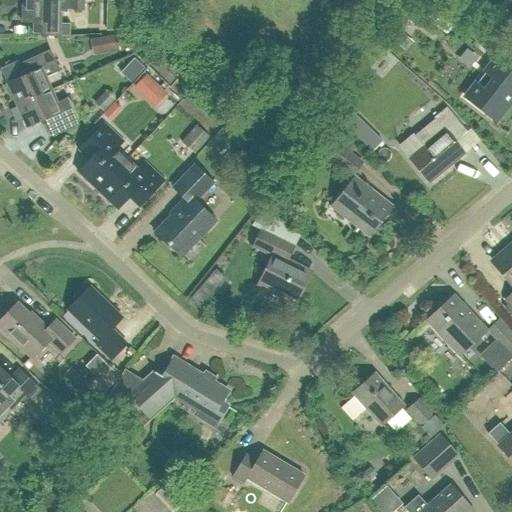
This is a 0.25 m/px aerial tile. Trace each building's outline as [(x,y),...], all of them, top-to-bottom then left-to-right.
[(83,0),(22,0),(21,22),(38,22),(37,34),(69,34),(69,24),(60,24),(60,10),(83,11),(83,0)] [(106,0),(107,10),(122,11),(122,0),(111,0),(106,0)] [(106,31),(121,32),(121,21),(106,21),(106,31)] [(496,60),(465,98),(494,121),(511,98),(511,70),(504,64),(511,53),(511,49),(491,33),(480,47),(496,60)] [(17,107),(52,91),(46,78),(61,71),(51,48),(18,63),(23,76),(6,83),(17,107)] [(140,81),(161,101),(167,94),(146,74),(140,81)] [(52,91),(17,107),(26,127),(44,120),(49,131),(51,136),(79,125),(68,98),(57,103),(52,91)] [(94,103),(103,112),(115,99),(105,91),(94,103)] [(114,120),(129,108),(121,100),(107,111),(114,120)] [(399,146),(429,182),(464,153),(454,141),(466,131),(447,108),(434,118),(435,120),(415,137),(413,134),(399,146)] [(97,190),(125,160),(115,150),(122,143),(103,125),(78,151),(88,160),(77,171),(97,190)] [(209,137),(197,125),(181,141),(194,153),(209,137)] [(330,138),(320,151),(339,166),(349,153),(330,138)] [(125,160),(97,190),(116,208),(126,197),(137,207),(162,181),(143,163),(136,171),(125,160)] [(192,165),(171,188),(183,199),(175,208),(177,210),(154,234),(180,258),(215,220),(195,202),(212,183),(192,165)] [(354,175),(331,206),(370,236),(394,206),(354,175)] [(296,304),(312,272),(287,260),(294,245),(261,229),(252,246),(272,255),(257,285),(296,304)] [(511,308),(511,244),(492,261),(511,285),(511,292),(504,299),(511,308)] [(89,287),(67,310),(99,341),(95,345),(111,361),(126,345),(110,330),(121,318),(89,287)] [(461,356),(488,331),(453,294),(426,320),(461,356)] [(16,304),(0,320),(0,328),(32,360),(49,342),(61,353),(74,340),(55,321),(47,330),(38,321),(36,323),(16,304)] [(492,353),(503,365),(511,356),(511,333),(507,329),(495,340),(500,345),(492,353)] [(172,358),(163,373),(155,368),(120,403),(141,428),(176,397),(196,408),(192,414),(215,429),(230,406),(221,400),(227,392),(172,358)] [(0,408),(7,415),(22,399),(27,404),(39,391),(17,370),(9,379),(0,370),(0,408)] [(374,372),(352,391),(355,395),(342,406),(353,419),(366,407),(382,425),(404,406),(374,372)] [(419,398),(405,410),(430,439),(444,427),(419,398)] [(65,409),(55,420),(72,437),(82,426),(65,409)] [(511,432),(498,445),(511,459),(511,432)] [(439,433),(412,457),(432,480),(459,456),(439,433)] [(244,455),(232,476),(242,483),(245,479),(286,504),(303,475),(261,450),(255,461),(244,455)] [(224,472),(213,464),(207,472),(218,480),(224,472)] [(376,477),(369,468),(359,476),(367,485),(376,477)] [(450,483),(426,505),(417,495),(404,508),(407,511),(471,511),(474,510),(450,483)] [(229,507),(236,496),(222,487),(215,498),(229,507)]
